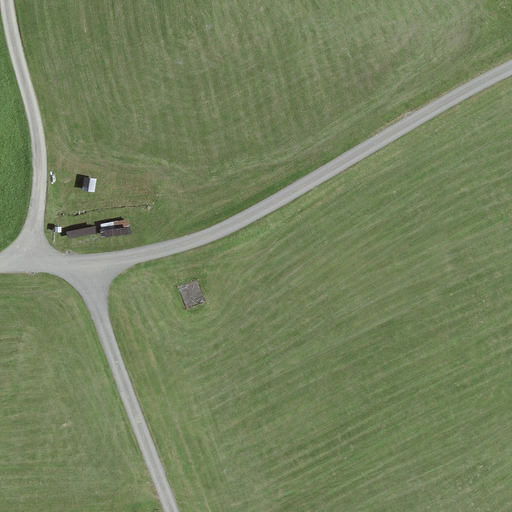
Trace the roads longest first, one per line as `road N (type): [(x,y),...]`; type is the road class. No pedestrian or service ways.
road 1 (unclassified): [(0,263),(81,261),(199,239),(511,67)]
road 2 (track): [(6,0),(41,158),(27,263)]
road 3 (track): [(176,511),(81,261)]
